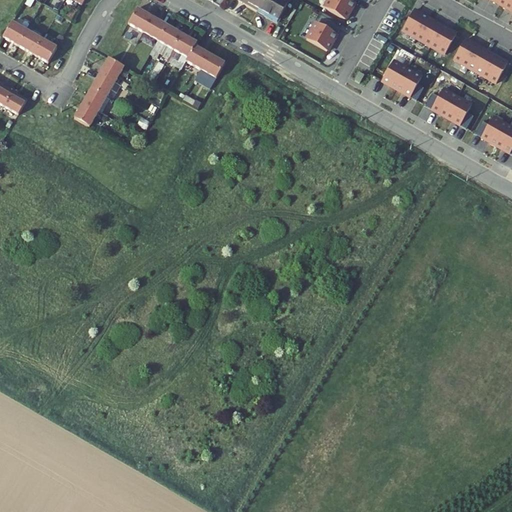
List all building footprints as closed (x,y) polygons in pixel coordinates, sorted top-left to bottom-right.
[(241,0),(241,2),(259,12),(265,0),(241,0)] [(292,5),(283,0),(265,0),(259,12),(281,25),(292,5)] [(355,0),(328,0),(326,5),(347,17),(356,1),(355,0)] [(511,0),(490,0),(511,12),(511,0)] [(154,19),(137,9),(130,23),(146,32),(154,19)] [(414,11),(402,31),(445,55),(456,35),(414,11)] [(185,60),(215,77),(224,63),(194,46),(196,42),(154,19),(146,32),(188,56),(185,60)] [(317,20),(308,37),(329,49),(338,32),(317,20)] [(19,45),(26,33),(14,26),(6,38),(19,45)] [(52,64),(59,51),(26,33),(19,45),(52,64)] [(465,40),(454,60),(496,84),(508,64),(465,40)] [(92,127),(125,70),(108,61),(75,117),(92,127)] [(393,62),(381,82),(410,99),(421,79),(393,62)] [(356,82),(360,85),(365,76),(361,73),(356,82)] [(0,104),(17,115),(26,98),(0,83),(0,104)] [(443,91),(432,110),(459,126),(470,106),(443,91)] [(511,129),(493,119),(482,139),(509,154),(511,148),(511,129)]
